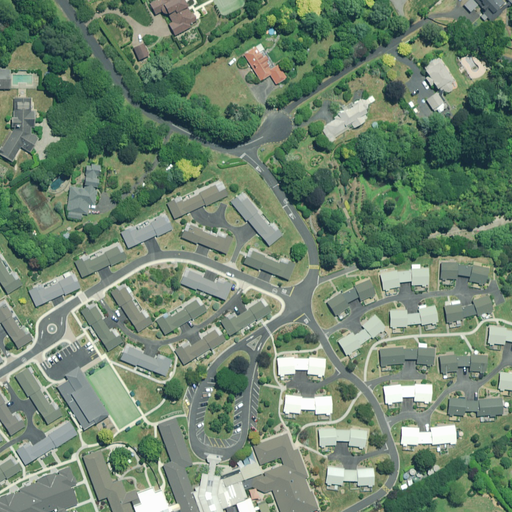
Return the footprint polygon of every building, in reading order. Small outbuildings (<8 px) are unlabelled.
[(165,10),(167,14),(171,22),(167,25),(174,38),(192,29),(190,25),(196,22),(190,11),(188,12),(183,1),(182,0),(157,0),(150,4),(155,15),(165,10)] [(483,0),(493,12),(503,4),(500,0),(483,0)] [(476,7),(471,1),(464,6),(470,13),(476,7)] [(149,56),(144,44),(133,49),(138,61),(149,56)] [(265,52),(260,44),(243,54),(260,82),(270,76),(276,85),(286,79),(277,62),(270,66),(267,61),(263,54),(265,52)] [(436,90),(439,88),(441,86),(447,94),(455,88),(451,84),(456,80),(446,68),(437,57),(422,70),(429,79),(424,82),(429,89),(433,86),(436,90)] [(12,75),(9,75),(9,70),(0,69),(0,89),(11,90),(12,75)] [(443,103),(436,93),(425,100),(432,110),(443,103)] [(14,98),(13,117),(12,117),(11,128),(0,148),(0,155),(12,162),(21,148),(30,153),(39,138),(31,133),(31,127),(33,127),(34,111),(31,111),(31,99),(14,98)] [(367,103),(365,100),(349,110),(348,109),(335,117),(336,119),(321,129),(330,143),(336,140),(335,138),(348,130),(349,132),(365,122),(361,116),(371,110),(367,103)] [(69,187),(65,215),(90,219),(93,194),(100,195),(103,167),(87,165),(84,189),(69,187)] [(165,207),(172,222),(226,198),(223,191),(216,194),(214,190),(180,205),(178,201),(165,207)] [(235,200),(228,205),(243,224),(244,223),(265,250),(280,239),(270,226),(265,230),(243,202),(239,205),(235,200)] [(120,236),(127,252),(170,233),(165,221),(135,235),(133,231),(120,236)] [(185,228),(179,241),(194,247),(195,245),(224,257),(231,240),(216,234),(213,240),(185,228)] [(72,265),(79,281),(122,262),(117,250),(87,264),(85,260),(72,265)] [(243,254),(238,267),(253,273),(254,271),(282,283),(289,266),(274,260),(272,266),(243,254)] [(481,286),(484,270),(469,267),(469,269),(454,268),(454,266),(437,265),(437,282),(453,282),(453,279),(466,280),(466,284),(481,286)] [(0,268),(0,290),(4,298),(20,288),(11,274),(6,278),(0,268)] [(426,289),(425,272),(410,272),(410,275),(395,276),(395,274),(378,277),(382,294),(397,291),(397,287),(410,286),(410,290),(426,289)] [(183,275),(178,288),(193,294),(193,292),(222,304),(229,287),(214,281),(212,287),(183,275)] [(26,295),(33,311),(76,292),(71,280),(41,294),(39,290),(26,295)] [(372,299),(365,283),(351,289),(352,292),(339,298),(338,296),(324,305),(333,319),(346,311),(345,308),(356,302),(358,305),(372,299)] [(121,289),(109,297),(118,310),(119,309),(136,336),(151,326),(143,312),(137,316),(121,289)] [(442,310),(445,327),(460,324),(460,322),(474,319),(475,321),(491,315),(485,299),(470,304),(471,308),(459,311),(458,307),(442,310)] [(154,323),(163,337),(204,313),(197,302),(169,319),(167,316),(154,323)] [(93,305),(81,312),(89,326),(91,325),(107,351),(123,342),(114,328),(109,332),(93,305)] [(217,325),(225,340),(266,315),(259,305),(231,321),(229,318),(217,325)] [(0,306),(0,328),(14,352),(30,342),(21,328),(16,332),(0,306)] [(388,314),(389,332),(404,331),(404,329),(419,328),(419,330),(436,327),(433,310),(417,313),(417,316),(404,318),(404,314),(388,314)] [(336,345),(345,360),(358,352),(357,350),(369,342),(370,343),(383,333),(373,320),(360,330),(362,333),(352,340),(350,337),(336,345)] [(511,334),(505,333),(505,331),(488,329),(486,346),(502,347),(503,344),(511,345),(511,334)] [(172,354),(181,369),(222,345),(215,334),(187,351),(184,347),(172,354)] [(413,368),(429,369),(431,352),(414,350),(414,353),(401,353),(401,351),(378,352),(379,369),(402,368),(401,363),(413,364),(413,368)] [(122,351),(118,364),(133,370),(134,368),(162,379),(169,362),(154,357),(152,362),(122,351)] [(483,375),(484,358),(469,357),(468,360),(454,360),(454,358),(437,359),(438,376),(454,374),(454,371),(467,371),(467,375),(483,375)] [(321,378),(322,361),(307,361),(306,363),(292,363),(292,361),(275,362),(276,379),(292,377),(293,373),(305,373),(305,378),(321,378)] [(108,418),(80,372),(54,388),(82,434),(108,418)] [(23,373),(12,380),(24,400),(26,399),(44,428),(59,419),(51,405),(45,408),(23,373)] [(511,377),(498,376),(497,393),(511,394),(511,377)] [(428,405),(428,388),(413,387),(413,390),(398,390),(398,388),(381,390),(383,406),(399,405),(399,401),(412,401),(412,405),(428,405)] [(283,398),(281,415),(296,417),(297,413),(311,414),(311,418),(328,417),(328,400),(312,401),(311,402),(298,402),(298,400),(283,398)] [(463,404),(447,403),(446,420),(462,421),(462,419),(476,418),(476,420),(499,419),(497,401),(474,403),(475,408),(463,408),(463,404)] [(0,404),(0,426),(7,438),(23,429),(14,415),(9,419),(0,404)] [(197,465),(179,420),(161,427),(175,463),(165,467),(173,487),(183,510),(178,511),(205,511),(188,468),(197,465)] [(417,433),(400,432),(399,449),(416,450),(416,447),(429,447),(429,449),(452,447),(450,430),(428,432),(428,436),(417,436),(417,433)] [(27,446),(15,454),(24,469),(74,441),(68,431),(31,452),(27,446)] [(362,450),(363,433),(348,432),(347,435),(333,435),(333,433),(316,434),(317,451),(333,449),(334,445),(346,445),(346,450),(362,450)] [(298,452),(291,434),(256,448),(263,466),(281,458),(284,467),(266,474),(281,511),(313,511),(321,509),(309,479),(312,478),(301,450),(298,452)] [(133,511),(124,483),(115,486),(103,452),(84,459),(101,504),(111,500),(115,511),(133,511)] [(240,467),(245,478),(262,471),(258,460),(240,467)] [(0,485),(18,474),(12,463),(0,470),(0,485)] [(231,466),(220,470),(226,485),(244,478),(240,467),(233,470),(231,466)] [(52,511),(58,510),(58,511),(71,511),(66,507),(78,503),(71,485),(74,484),(69,468),(39,478),(41,482),(0,495),(0,511),(52,511)] [(325,470),(323,487),(339,489),(339,485),(354,486),(354,490),(370,490),(370,473),(354,473),(353,475),(340,475),(340,472),(325,470)] [(250,499),(245,484),(219,494),(222,478),(206,475),(203,498),(207,511),(225,511),(225,509),(239,504),(241,511),(260,511),(255,497),(250,499)] [(409,489),(406,484),(399,488),(402,493),(409,489)] [(163,511),(172,509),(165,491),(158,493),(157,489),(141,496),(145,505),(137,508),(138,511),(163,511)]
